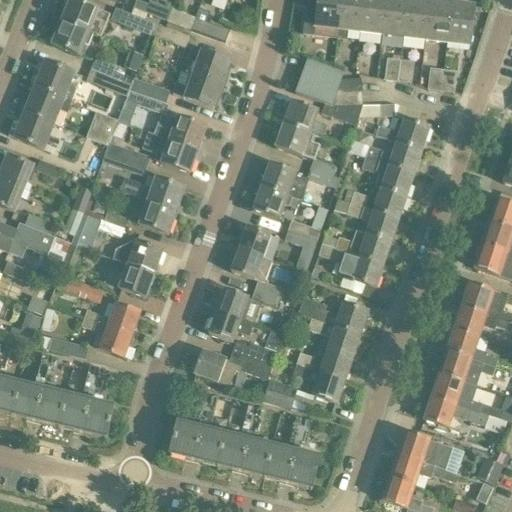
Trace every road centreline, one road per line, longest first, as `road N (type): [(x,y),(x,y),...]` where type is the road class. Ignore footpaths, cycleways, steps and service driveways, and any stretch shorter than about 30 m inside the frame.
road 1 (residential): [(338,511),(511,0)]
road 2 (unclassified): [(132,480),(151,398),(266,69),(278,0)]
road 3 (residential): [(132,480),(0,453)]
road 4 (residential): [(258,511),(132,480)]
